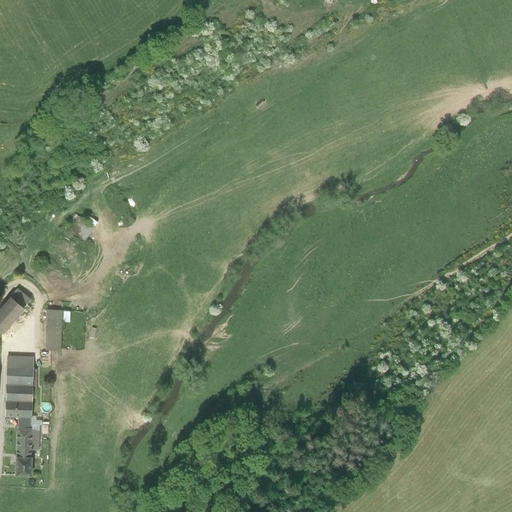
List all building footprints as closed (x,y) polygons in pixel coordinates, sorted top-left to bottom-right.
[(18,291),(10,300),(22,310),(30,300),(18,291)] [(22,310),(10,300),(0,311),(0,332),(3,335),(24,311),(22,310)] [(62,312),(48,312),(46,351),(61,351),(62,312)] [(35,356),(7,355),(6,386),(34,387),(35,356)] [(34,387),(6,386),(6,402),(33,403),(34,387)] [(33,418),(33,403),(6,402),(5,418),(33,418)] [(33,418),(17,418),(17,429),(32,429),(33,418)] [(32,429),(17,429),(16,457),(32,457),(32,429)] [(32,457),(16,457),(16,477),(31,477),(32,457)]
